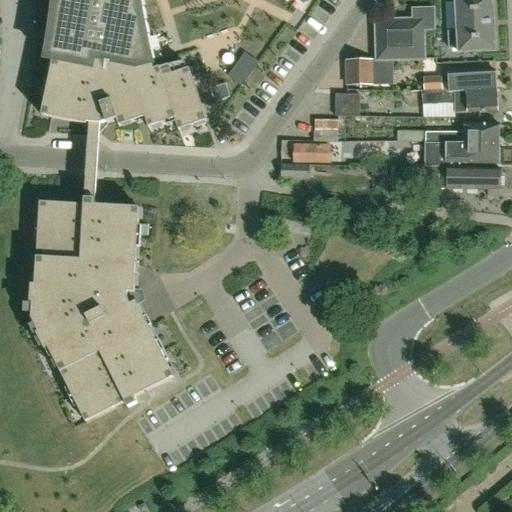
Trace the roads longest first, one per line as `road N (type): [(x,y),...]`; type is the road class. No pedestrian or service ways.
road 1 (residential): [(244,167),(0,155)]
road 2 (residential): [(426,426),(394,369),(398,328),(511,255)]
road 3 (residential): [(244,167),(365,0)]
road 4 (residential): [(160,296),(202,280),(250,243),(244,167)]
road 5 (primary): [(426,426),(294,511)]
